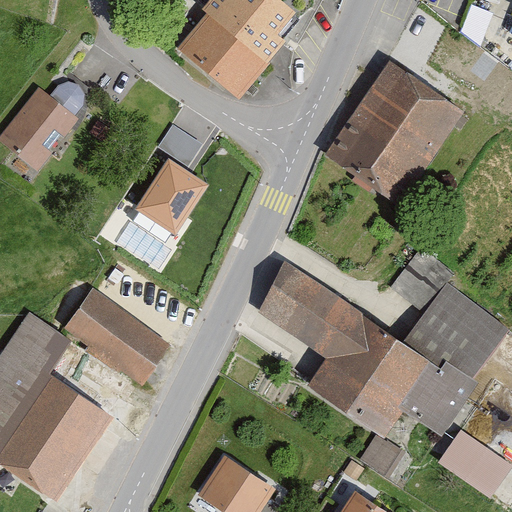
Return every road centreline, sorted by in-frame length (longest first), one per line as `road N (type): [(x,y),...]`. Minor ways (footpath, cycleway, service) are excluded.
road 1 (tertiary): [(127,511),(303,142)]
road 2 (residential): [(303,142),(234,119),(149,65),(103,0)]
road 3 (tertiary): [(366,0),(303,142)]
